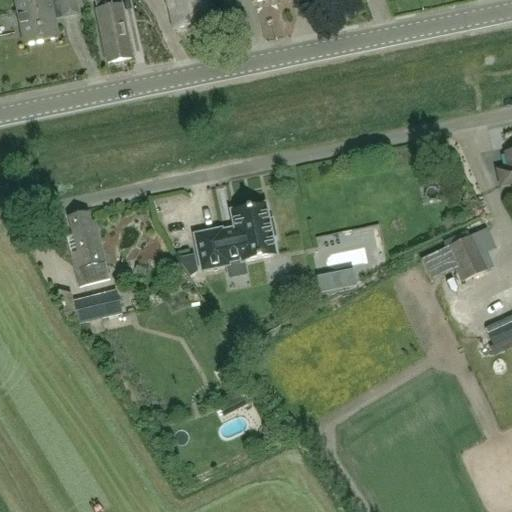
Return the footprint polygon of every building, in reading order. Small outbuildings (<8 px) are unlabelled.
[(74,0),(15,0),(25,45),(58,39),(54,19),(78,14),(74,0)] [(91,0),(92,2),(95,1),(97,10),(96,10),(108,64),(132,59),(120,5),(119,5),(117,0),(91,0)] [(167,0),(174,31),(210,23),(204,0),(167,0)] [(511,150),(504,152),(507,168),(496,170),(500,186),(511,183),(511,187),(511,150)] [(242,263),(275,257),(272,239),(276,238),(272,221),(268,222),(265,206),(232,213),(235,231),(222,234),(221,231),(195,237),(202,272),(228,266),(227,258),(240,256),(242,263)] [(88,214),(68,219),(73,237),(66,238),(79,289),(109,281),(94,222),(90,223),(88,214)] [(379,229),(322,239),(328,271),(373,263),(370,248),(383,246),(379,229)] [(461,282),(484,272),(469,238),(445,248),(461,282)] [(282,254),(268,263),(279,279),(293,270),(282,254)] [(339,274),(342,289),(356,286),(353,271),(339,274)] [(115,291),(73,302),(78,325),(121,314),(115,291)] [(497,345),(511,337),(511,319),(490,331),(497,345)]
